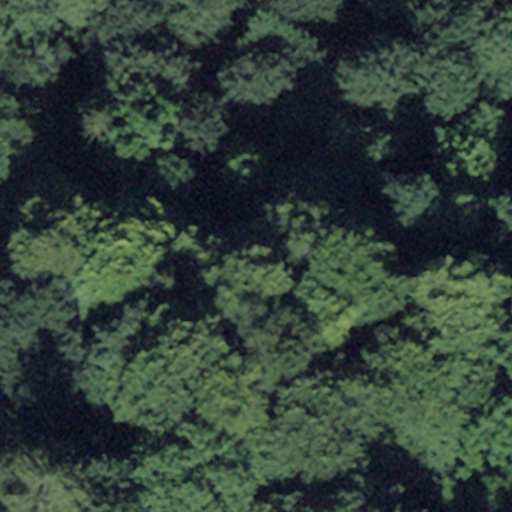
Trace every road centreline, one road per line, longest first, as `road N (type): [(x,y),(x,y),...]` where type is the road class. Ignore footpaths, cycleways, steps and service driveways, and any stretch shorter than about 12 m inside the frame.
road 1 (track): [(0,143),(382,0)]
road 2 (track): [(352,511),(0,439)]
